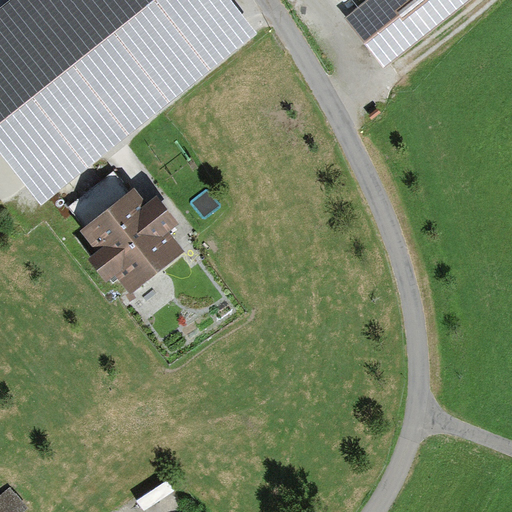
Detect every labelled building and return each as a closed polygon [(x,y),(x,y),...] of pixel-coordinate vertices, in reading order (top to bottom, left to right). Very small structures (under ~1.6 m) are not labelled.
[(0,160),(39,209),(258,37),(228,0),(19,0),(0,15),(0,160)] [(373,0),(349,19),(377,54),(445,0),(373,0)] [(91,176),(65,193),(73,204),(99,187),(91,176)] [(133,300),(186,259),(171,240),(179,234),(153,200),(145,206),(137,196),(132,199),(115,176),(72,208),(90,233),(82,239),(99,261),(91,267),(106,287),(116,279),(133,300)] [(221,212),(196,234),(207,245),(231,223),(221,212)] [(0,511),(16,511),(18,511),(3,489),(0,491),(0,511)]
